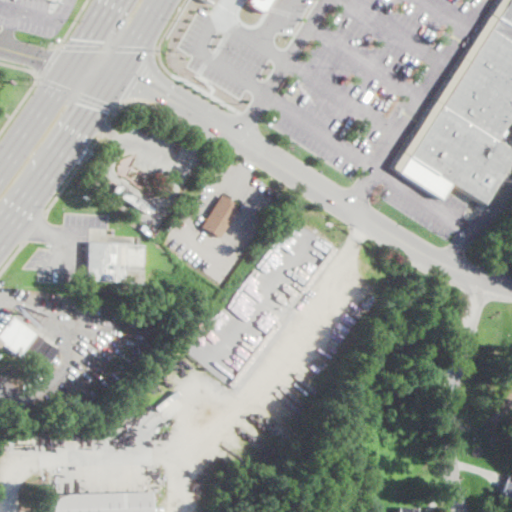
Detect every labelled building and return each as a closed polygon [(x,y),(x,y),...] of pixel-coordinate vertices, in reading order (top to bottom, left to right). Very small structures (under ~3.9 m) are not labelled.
[(245,0),(262,12),(269,0),(245,0)] [(511,0),(511,111),(493,141),(511,154),(501,170),(499,173),(479,205),(447,184),(444,188),(437,199),(391,169),(389,168),(497,0),(511,0)] [(119,184),(125,188),(124,189),(123,189),(152,208),(149,213),(146,211),(144,213),(138,209),(137,210),(118,197),(117,199),(114,197),(111,195),(112,193),(110,192),(115,184),(117,185),(118,185),(119,184)] [(218,238),(200,227),(206,216),(207,215),(214,204),(220,195),(221,195),(231,202),(235,204),(233,207),(236,209),(230,218),(230,219),(220,235),(218,238)] [(140,245),(138,283),(83,280),(83,272),(85,242),(113,243),(136,244),(140,245)] [(10,316),(33,333),(36,329),(43,334),(42,334),(27,356),(20,350),(16,356),(0,344),(0,330),(9,318),(10,316)] [(54,350),(46,362),(39,356),(48,344),(55,350),(54,350)] [(288,446),(280,459),(279,458),(268,452),(276,439),(287,445),(288,446)] [(511,503),(495,497),(496,495),(499,488),(502,482),(504,476),(505,474),(511,477),(511,503)] [(368,486),(366,504),(354,503),(356,485),(368,486)] [(147,492),(147,494),(154,493),(154,508),(156,508),(156,511),(41,511),(41,494),(147,491),(147,492)]
